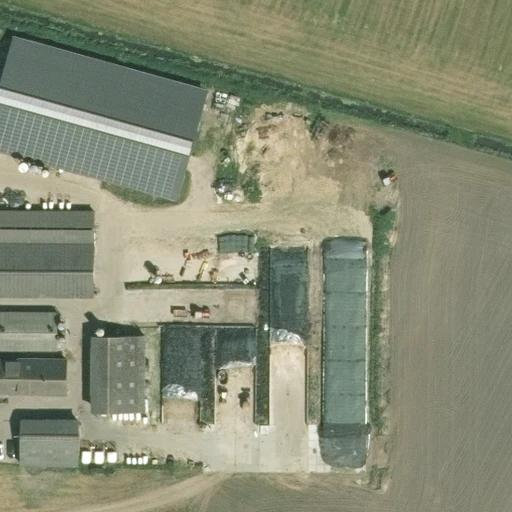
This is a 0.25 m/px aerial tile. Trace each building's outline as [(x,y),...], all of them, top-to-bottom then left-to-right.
[(10,42),(0,79),(0,146),(176,195),(204,95),(10,42)] [(130,235),(185,236),(186,202),(131,202),(130,235)] [(94,212),(0,211),(0,297),(93,298),(94,212)] [(259,248),(175,249),(175,285),(216,285),(216,279),(259,279),(259,248)] [(57,313),(0,312),(0,349),(57,350),(57,313)] [(95,411),(143,412),(144,335),(96,335),(95,411)] [(18,359),(18,360),(0,359),(0,391),(18,392),(18,393),(65,394),(66,360),(18,359)] [(79,423),(20,422),(20,464),(78,466),(79,423)] [(205,434),(185,446),(195,462),(214,450),(205,434)]
